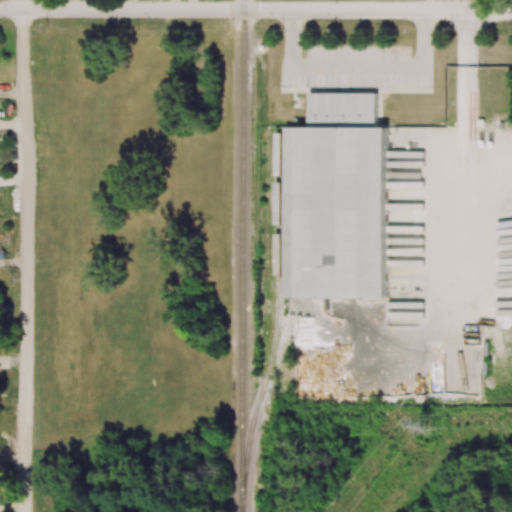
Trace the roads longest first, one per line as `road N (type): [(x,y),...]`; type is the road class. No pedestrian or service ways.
road 1 (residential): [(24,511),(21,0)]
road 2 (tertiary): [(511,10),(0,9)]
